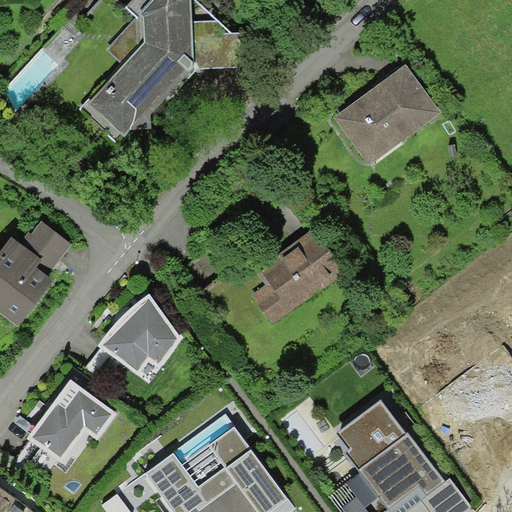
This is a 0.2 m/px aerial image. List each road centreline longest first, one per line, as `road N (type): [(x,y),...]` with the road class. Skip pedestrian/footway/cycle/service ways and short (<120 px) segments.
road 1 (residential): [(388,0),(131,246)]
road 2 (residential): [(131,246),(0,410)]
road 3 (residential): [(0,161),(131,246)]
